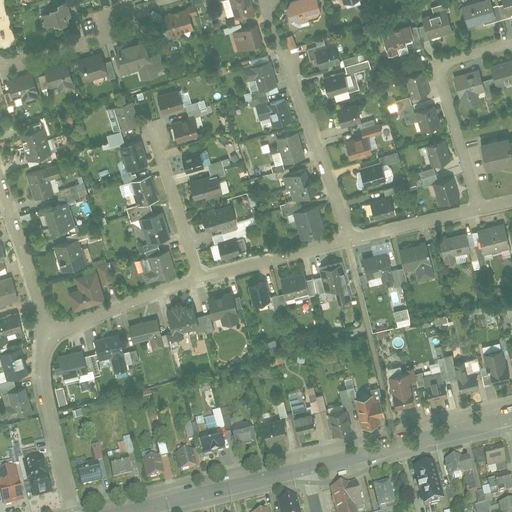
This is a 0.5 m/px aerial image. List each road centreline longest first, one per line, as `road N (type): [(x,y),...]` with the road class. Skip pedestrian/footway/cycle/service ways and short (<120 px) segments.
road 1 (residential): [(474,210),(439,75),(455,60),(511,44)]
road 2 (tertiary): [(508,419),(305,466)]
road 3 (tertiary): [(305,466),(118,511)]
road 4 (residential): [(347,241),(288,61)]
road 5 (residential): [(48,340),(42,378),(74,511)]
road 6 (residential): [(0,181),(48,340)]
road 7 (residential): [(198,279),(48,340)]
road 8 (residential): [(347,241),(198,279)]
road 9 (residential): [(198,279),(153,132)]
road 10 (residential): [(0,65),(86,45),(120,14)]
road 11 (residential): [(474,210),(347,241)]
